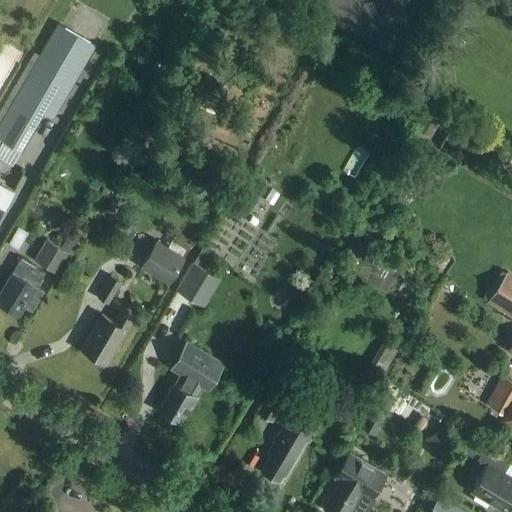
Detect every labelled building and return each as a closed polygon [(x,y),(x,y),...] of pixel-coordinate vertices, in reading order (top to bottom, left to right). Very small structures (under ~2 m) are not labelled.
[(94,43),(58,23),(0,126),(0,139),(20,151),(43,111),(53,116),(94,43)] [(455,34),(446,49),(456,55),(465,41),(455,34)] [(430,137),(443,112),(430,105),(417,130),(430,137)] [(496,134),(482,125),(476,134),(491,143),(496,134)] [(434,143),(441,148),(450,136),(443,131),(434,143)] [(0,186),(0,215),(12,194),(0,186)] [(237,204),(249,210),(258,197),(246,189),(237,204)] [(33,259),(57,273),(69,252),(70,253),(82,231),(72,225),(59,246),(45,238),(33,259)] [(140,267),(169,284),(185,256),(184,255),(190,245),(174,235),(167,246),(156,240),(140,267)] [(32,311),(44,291),(33,285),(36,280),(39,282),(44,273),(20,259),(12,273),(0,291),(0,301),(17,311),(21,305),(32,311)] [(175,289),(204,307),(220,279),(191,262),(175,289)] [(511,275),(506,272),(505,273),(501,270),(483,298),(487,300),(486,301),(511,318),(511,275)] [(96,296),(108,304),(122,282),(109,274),(96,296)] [(81,349),(105,363),(133,315),(122,309),(116,320),(102,312),(81,349)] [(264,334),(259,343),(271,350),(276,341),(264,334)] [(384,339),(369,365),(384,374),(399,348),(384,339)] [(175,385),(173,384),(158,410),(180,423),(195,397),(193,396),(199,385),(206,389),(221,363),(185,343),(170,369),(180,375),(175,385)] [(511,379),(502,374),(486,404),(503,413),(499,419),(511,426),(511,379)] [(256,413),(272,422),(289,393),(273,384),(256,413)] [(380,391),(360,427),(374,435),(394,400),(380,391)] [(282,476),(284,478),(305,442),(308,444),(318,428),(290,411),(265,454),(268,456),(259,471),(279,482),(282,476)] [(398,456),(415,446),(406,431),(390,441),(398,456)] [(462,452),(472,458),(479,445),(469,439),(462,452)] [(476,459),(486,465),(471,490),(508,511),(511,511),(511,510),(511,479),(502,474),(508,463),(483,448),(476,459)] [(339,480),(323,507),(331,511),(346,511),(347,511),(348,511),(366,511),(375,498),(371,495),(384,474),(349,452),(334,477),(339,480)] [(466,511),(439,495),(429,511),(466,511)]
